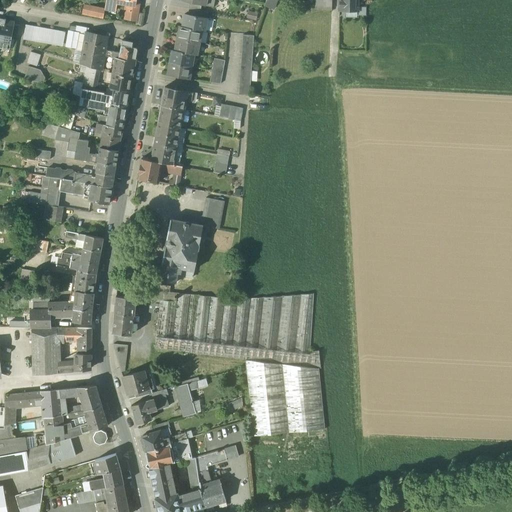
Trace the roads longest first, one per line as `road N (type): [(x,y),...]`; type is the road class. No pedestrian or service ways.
road 1 (tertiary): [(152,34),(104,307),(106,373)]
road 2 (track): [(289,511),(511,469)]
road 3 (residential): [(0,5),(152,34)]
road 4 (tertiary): [(106,373),(144,511)]
